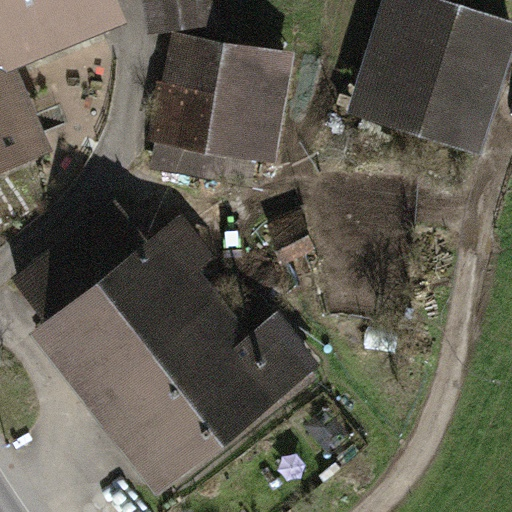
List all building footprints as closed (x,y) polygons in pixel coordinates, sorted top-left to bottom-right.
[(0,0),(0,65),(116,17),(108,0),(0,0)] [(208,0),(152,0),(157,25),(211,16),(208,0)] [(511,34),(511,29),(417,0),(396,0),(361,110),(475,147),(511,34)] [(180,36),(171,84),(217,91),(224,45),(180,36)] [(217,91),(171,84),(163,132),(252,150),(270,54),(224,45),(217,91)] [(0,161),(30,148),(8,93),(0,96),(0,161)] [(116,206),(20,280),(78,357),(191,275),(193,273),(187,265),(202,254),(190,238),(175,249),(162,234),(146,247),(116,206)] [(308,246),(295,212),(271,222),(284,255),(308,246)] [(191,275),(78,357),(108,397),(219,313),(191,275)] [(219,313),(108,397),(170,477),(308,370),(270,321),(239,344),(219,313)]
